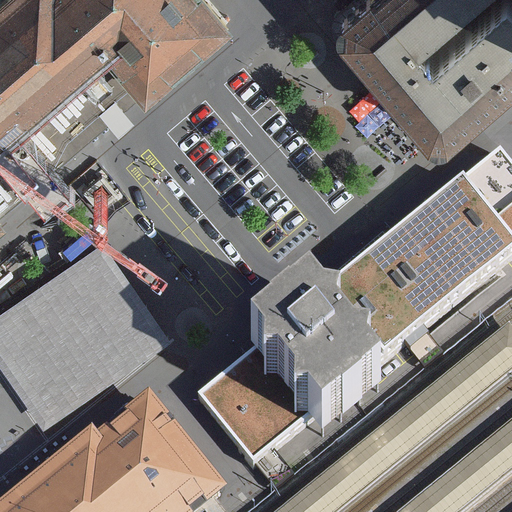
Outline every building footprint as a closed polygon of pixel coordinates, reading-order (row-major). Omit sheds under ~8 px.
[(228,24),(207,0),(0,0),(0,217),(4,215),(0,210),(0,142),(107,50),(146,95),(228,24)] [(406,18),(427,0),(357,0),(331,23),(379,79),(425,40),(406,18)] [(511,80),(511,0),(487,0),(432,48),(425,40),(379,79),(437,145),(511,80)] [(260,354),(199,403),(248,463),(309,414),(321,428),(380,379),(370,368),(511,254),(511,173),(499,158),(316,304),(260,354)] [(102,238),(0,307),(0,360),(43,423),(170,336),(102,238)] [(0,511),(205,511),(226,495),(149,400),(125,420),(128,423),(110,438),(106,434),(97,441),(93,436),(19,496),(0,510),(0,511)] [(320,500),(305,511),(327,511),(329,511),(320,500)]
